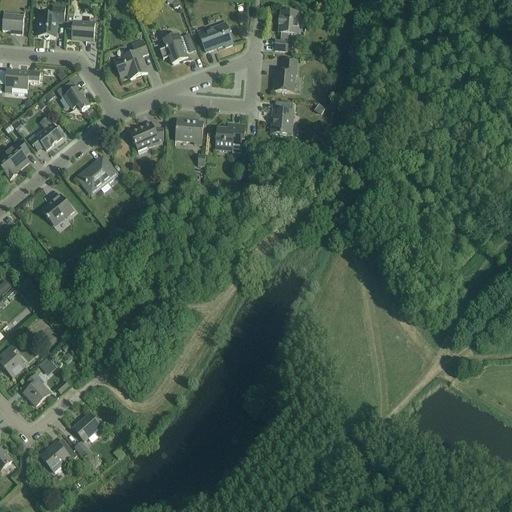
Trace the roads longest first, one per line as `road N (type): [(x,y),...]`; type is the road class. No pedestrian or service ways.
road 1 (residential): [(0,212),(117,115)]
road 2 (residential): [(117,115),(81,61),(0,54)]
